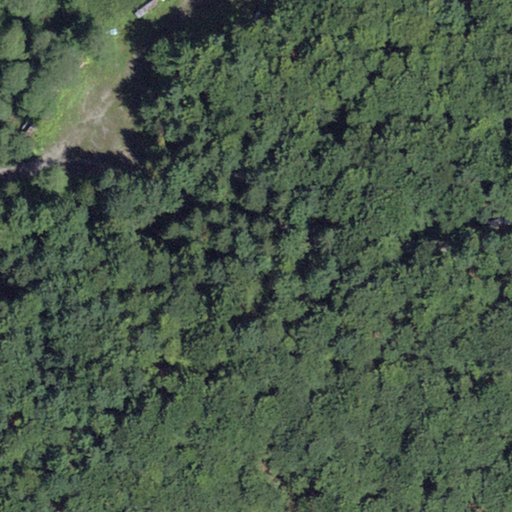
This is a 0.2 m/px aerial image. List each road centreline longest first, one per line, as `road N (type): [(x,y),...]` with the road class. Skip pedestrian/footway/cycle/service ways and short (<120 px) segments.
road 1 (track): [(511,242),(441,249),(353,240),(215,214),(131,174),(84,165)]
road 2 (track): [(84,165),(133,60),(188,0)]
